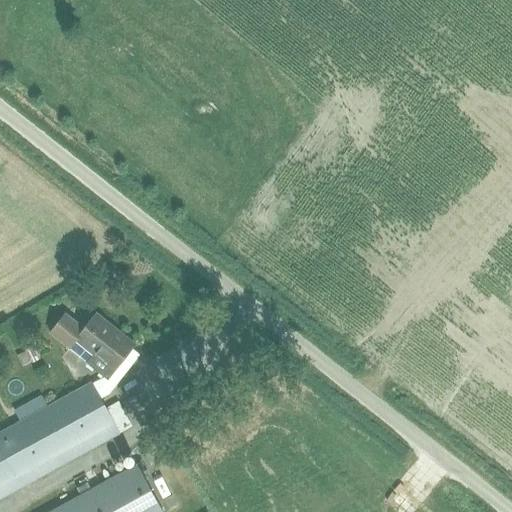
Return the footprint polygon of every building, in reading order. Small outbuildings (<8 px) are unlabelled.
[(65,314),(50,332),(70,348),(69,349),(85,362),(87,364),(108,380),(114,373),(136,345),(125,336),(123,339),(115,333),(118,330),(96,312),(83,328),(65,314)] [(32,345),(16,353),(22,365),(30,361),(31,363),(39,359),(32,345)] [(0,433),(0,494),(20,484),(116,430),(91,384),(48,408),(40,395),(13,409),(21,423),(0,433)] [(130,443),(139,436),(129,422),(116,433),(134,456),(137,453),(130,443)] [(163,511),(136,463),(47,511),(163,511)]
